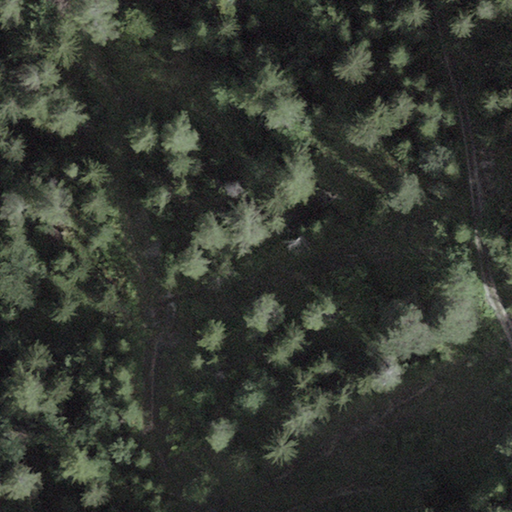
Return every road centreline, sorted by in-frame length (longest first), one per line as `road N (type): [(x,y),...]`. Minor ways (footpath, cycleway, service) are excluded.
road 1 (track): [(193,511),(158,446),(153,323),(117,202),(115,106),(90,31),(93,0)]
road 2 (track): [(511,337),(488,287),(434,0)]
